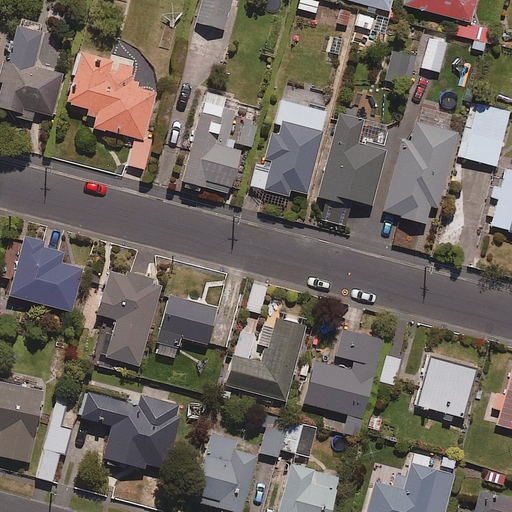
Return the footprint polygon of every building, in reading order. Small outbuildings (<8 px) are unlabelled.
[(229,0),(198,0),(194,18),(222,26),(229,0)] [(320,1),(313,0),(300,0),(299,11),(318,14),(320,1)] [(399,0),(400,0),(468,17),(471,0),(399,0)] [(44,25),(18,19),(8,62),(6,62),(0,86),(0,109),(33,117),(34,112),(53,116),(63,74),(34,68),(44,25)] [(384,34),(361,29),(359,43),(382,47),(384,34)] [(433,69),(443,38),(426,33),(417,64),(433,69)] [(415,54),(393,48),(384,82),(406,88),(415,54)] [(133,69),(82,55),(68,105),(97,112),(93,127),(133,138),(126,165),(143,169),(151,140),(144,138),(156,94),(129,87),(133,69)] [(217,137),(227,99),(206,93),(182,182),(230,195),(241,152),(231,150),(234,141),(217,137)] [(490,163),(505,109),(474,101),(459,155),(490,163)] [(371,118),(335,108),(312,192),(336,199),(337,194),(370,203),(387,141),(366,136),(371,118)] [(434,204),(456,127),(411,115),(405,135),(398,133),(377,208),(423,221),(428,203),(434,204)] [(259,121),(243,118),(237,144),(253,148),(259,121)] [(304,193),(321,129),(278,118),(275,129),(268,127),(260,156),(266,158),(258,187),(286,194),(287,188),(304,193)] [(17,236),(2,292),(63,309),(77,261),(59,256),(61,249),(17,236)] [(137,363),(160,277),(127,268),(127,270),(105,265),(94,310),(110,315),(100,353),(137,363)] [(267,287),(252,284),(246,310),(260,314),(267,287)] [(223,304),(166,289),(154,338),(179,344),(181,335),(213,344),(223,304)] [(282,396),(303,321),(272,313),(259,359),(229,351),(222,379),(282,396)] [(383,341),(343,330),(334,367),(316,362),(305,404),(328,410),(324,428),(357,437),(383,341)] [(475,364),(428,353),(416,402),(463,413),(475,364)] [(400,360),(385,357),(379,382),(394,385),(400,360)] [(511,376),(498,426),(511,429),(511,376)] [(44,393),(0,383),(0,457),(29,464),(44,393)] [(69,398),(57,395),(37,478),(54,482),(57,469),(62,470),(72,429),(61,426),(69,398)] [(146,465),(168,470),(180,417),(175,415),(177,406),(136,396),(134,405),(100,398),(97,411),(108,414),(105,426),(112,427),(104,460),(145,470),(146,465)] [(316,430),(270,418),(260,453),(277,458),(279,449),(308,457),(316,430)] [(236,441),(210,434),(192,503),(226,511),(242,511),(258,456),(234,450),(236,441)] [(430,457),(414,452),(407,478),(396,475),(392,489),(375,484),(367,511),(444,511),(454,477),(426,469),(430,457)] [(331,511),(340,476),(289,465),(278,511),(331,511)] [(511,511),(511,502),(480,495),(475,511),(511,511)]
